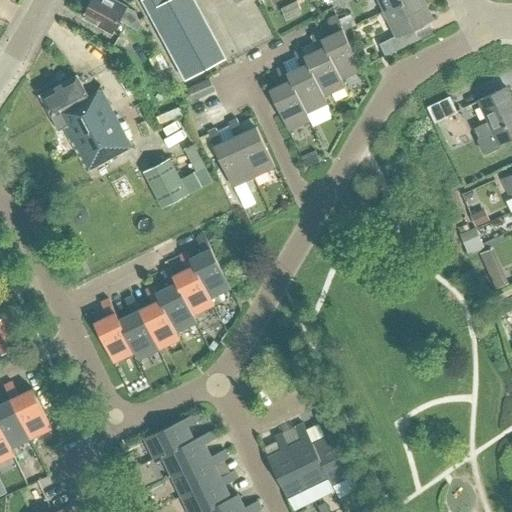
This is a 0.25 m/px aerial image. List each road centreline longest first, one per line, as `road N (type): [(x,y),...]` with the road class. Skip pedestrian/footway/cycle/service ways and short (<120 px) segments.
road 1 (unclassified): [(319,208),(401,77),(486,31)]
road 2 (residential): [(319,208),(294,181),(242,67),(315,26)]
road 3 (unclassified): [(220,379),(319,208)]
road 4 (residential): [(59,301),(183,243)]
